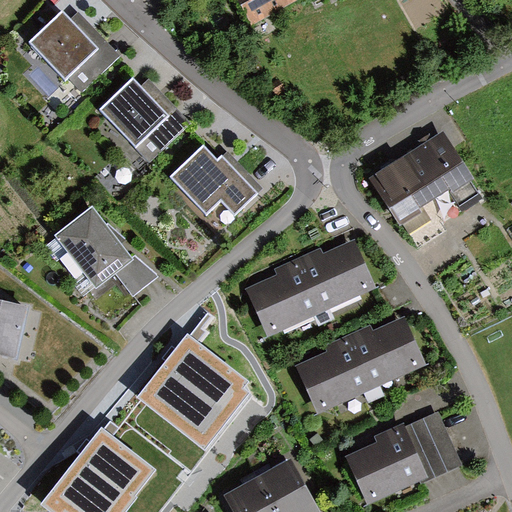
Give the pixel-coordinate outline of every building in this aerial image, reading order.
[(237,0),(251,24),(294,0),(237,0)] [(80,13),(38,51),(74,91),(116,53),(80,13)] [(143,83),(110,115),(150,155),(183,123),(143,83)] [(441,139),(408,161),(436,205),(470,184),(441,139)] [(217,145),(182,180),(231,230),(266,195),(217,145)] [(408,161),(374,182),(403,227),(436,205),(408,161)] [(93,212),(55,241),(96,294),(118,277),(134,298),(160,278),(136,256),(130,260),(93,212)] [(351,249),(302,272),(320,312),(370,289),(351,249)] [(302,272),(252,294),(270,335),(320,312),(302,272)] [(34,317),(0,310),(0,358),(25,363),(34,317)] [(403,327),(352,349),(370,389),(421,366),(403,327)] [(189,340),(143,400),(202,445),(247,385),(189,340)] [(352,349),(302,371),(320,411),(370,389),(352,349)] [(383,448),(350,462),(369,503),(423,478),(401,431),(380,441),(383,448)] [(107,432),(47,497),(63,511),(122,511),(156,476),(107,432)] [(311,511),(288,470),(258,486),(273,511),(311,511)] [(273,511),(258,486),(229,502),(234,511),(273,511)]
